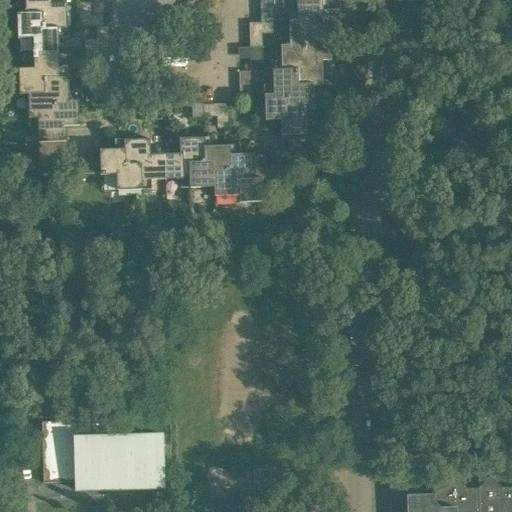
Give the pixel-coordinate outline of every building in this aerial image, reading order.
[(24,0),(25,13),(42,13),(42,28),(58,27),(58,28),(67,28),(66,0),(24,0)] [(297,0),(298,20),(298,21),(313,20),(313,37),(330,36),(339,36),(339,10),(344,10),(343,0),(297,0)] [(78,3),(79,15),(91,15),(91,3),(78,3)] [(273,22),(273,9),(260,9),(260,12),(261,22),(273,22)] [(33,39),(33,53),(59,52),(58,28),(58,27),(42,28),(42,13),(25,13),(16,13),(17,39),(33,39)] [(95,27),(103,26),(102,15),(91,15),(79,15),(79,27),(95,27)] [(289,21),(289,45),(290,46),(305,45),(305,60),(323,60),(323,61),(331,60),(330,36),(313,37),(313,20),(298,21),(298,20),(289,21)] [(95,27),(96,40),(109,39),(108,27),(103,26),(95,27)] [(250,34),(250,47),(262,47),(262,34),(250,34)] [(280,45),(281,70),(281,71),(296,70),(296,85),(315,85),(323,85),(323,61),(323,60),(305,60),(305,45),(290,46),(289,45),(280,45)] [(19,95),(28,94),(44,93),(44,77),(60,77),(60,76),(59,52),(33,53),(34,69),(18,69),(19,95)] [(250,59),(251,71),(263,71),(263,59),(250,59)] [(96,63),(97,75),(110,75),(109,62),(96,63)] [(272,70),(273,94),(273,95),(289,94),(290,110),(306,110),(315,110),(315,85),(296,85),(296,70),(281,71),(281,70),(272,70)] [(28,119),(38,118),(53,117),(52,101),(69,101),(69,100),(68,76),(60,76),(60,77),(44,77),(44,93),(28,94),(28,119)] [(239,84),(240,96),(252,96),(252,83),(239,84)] [(106,100),(106,87),(92,88),(93,100),(106,100)] [(273,95),(273,94),(264,95),(265,121),(281,120),(281,136),(307,135),(306,110),(290,110),(289,94),(273,95)] [(179,95),(179,107),(192,107),(191,95),(179,95)] [(134,96),(135,108),(148,108),(147,96),(134,96)] [(38,118),(38,143),(64,142),(63,126),(79,126),(78,100),(69,100),(69,101),(52,101),(53,117),(38,118)] [(204,105),(204,118),(217,117),(216,105),(204,105)] [(148,116),(148,108),(139,108),(139,117),(148,116)] [(166,180),(189,179),(190,179),(189,164),(205,163),(204,146),(205,146),(205,138),(179,138),(180,154),(165,154),(166,180)] [(141,181),(142,181),(166,180),(165,154),(150,155),(149,139),(124,140),(124,149),(125,149),(125,164),(141,164),(141,181)] [(189,188),(214,187),(215,187),(214,171),(230,171),(229,155),(230,155),(229,146),(205,146),(204,146),(205,163),(189,164),(190,179),(189,179),(189,188)] [(295,147),(295,159),(308,159),(307,147),(295,147)] [(142,190),(142,181),(141,181),(141,164),(125,164),(125,149),(124,149),(100,150),(100,151),(101,175),(116,175),(116,190),(142,190)] [(101,175),(100,151),(88,152),(88,163),(88,176),(101,175)] [(39,154),(39,167),(51,167),(51,154),(39,154)] [(239,196),(239,202),(263,202),(262,178),(255,178),(254,154),(230,155),(229,155),(230,171),(214,171),(215,187),(214,187),(214,196),(239,196)] [(76,163),(76,176),(88,176),(88,163),(76,163)] [(266,167),(267,179),(279,179),(279,166),(266,167)] [(60,491),(163,489),(162,433),(60,434),(60,437),(53,437),(53,421),(43,421),(44,468),(60,467),(60,491)] [(511,511),(511,487),(502,488),(490,476),(478,489),(478,511),(511,511)] [(442,490),(433,490),(434,502),(439,507),(452,507),(452,511),(478,511),(478,489),(466,489),(454,477),(442,490)] [(452,511),(452,507),(439,507),(434,502),(408,502),(408,511),(452,511)]
